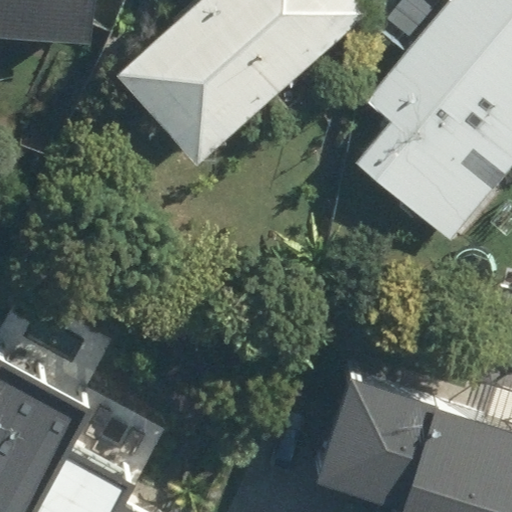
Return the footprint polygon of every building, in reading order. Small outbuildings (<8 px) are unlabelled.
[(0,0),(0,35),(79,42),(82,0),(0,0)] [(360,16),(346,0),(180,0),(104,66),(190,164),(360,16)] [(391,199),(443,243),(511,160),(511,0),(442,0),(356,103),(379,122),(342,166),(354,176),(335,199),(367,226),(391,199)] [(0,511),(125,511),(106,501),(117,481),(52,443),(75,403),(0,360),(0,511)] [(511,511),(511,424),(334,368),(298,480),(374,504),(371,511),(511,511)]
